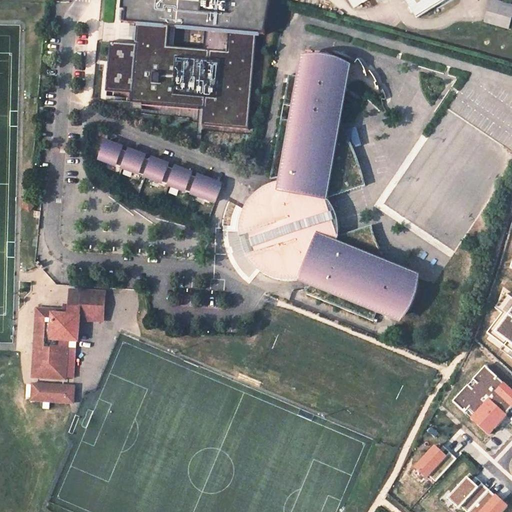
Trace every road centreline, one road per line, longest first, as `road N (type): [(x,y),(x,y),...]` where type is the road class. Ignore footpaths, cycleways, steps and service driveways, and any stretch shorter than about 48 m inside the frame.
road 1 (unclassified): [(62,101),(51,227),(59,256),(159,268)]
road 2 (residential): [(226,171),(62,101)]
